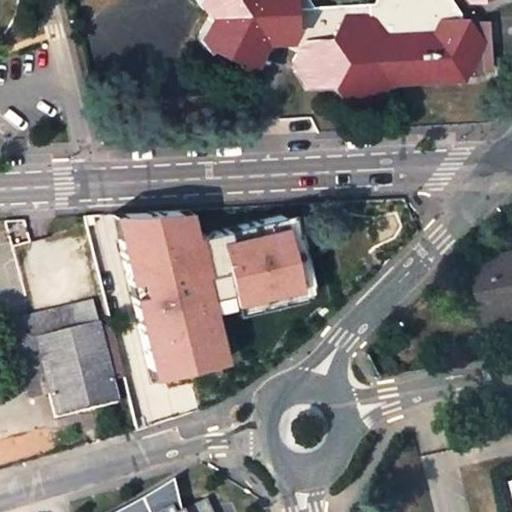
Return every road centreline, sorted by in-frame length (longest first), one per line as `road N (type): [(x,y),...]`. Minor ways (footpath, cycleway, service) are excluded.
road 1 (residential): [(0,192),(502,163)]
road 2 (residential): [(502,163),(348,342),(319,393)]
road 3 (unknown): [(63,71),(142,52),(248,87),(265,103),(268,176)]
road 4 (residential): [(0,499),(260,431)]
road 5 (residential): [(340,412),(511,384)]
